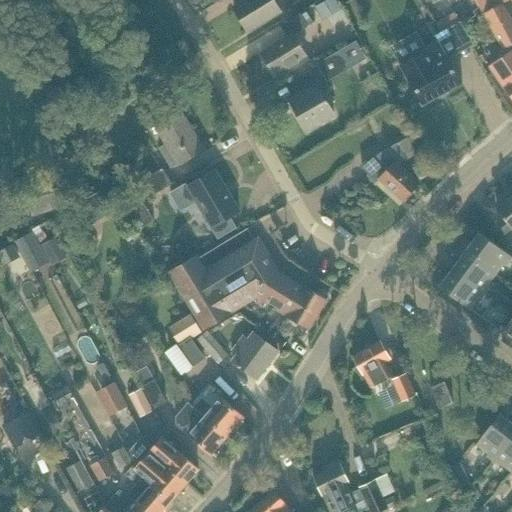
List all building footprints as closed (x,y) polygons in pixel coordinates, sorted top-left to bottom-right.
[(272,0),(247,0),(234,8),(248,32),(280,12),(272,0)] [(339,7),(334,0),(322,0),(313,6),(320,18),(339,7)] [(511,43),(511,23),(501,4),(509,0),(476,0),(502,49),(511,43)] [(306,12),(300,16),(307,26),(313,22),(306,12)] [(293,35),(307,26),(300,16),(300,15),(281,26),(288,37),(261,53),(275,76),(306,57),(293,35)] [(425,47),(398,63),(422,105),(462,83),(436,37),(423,44),(425,47)] [(366,58),(356,42),(340,51),(350,67),(366,58)] [(511,50),(490,66),(511,97),(511,50)] [(333,116),(321,94),(331,89),(317,66),(292,80),(301,96),(291,101),(308,130),(333,116)] [(171,169),(203,150),(176,105),(152,120),(166,143),(159,148),(171,169)] [(106,129),(106,126),(100,121),(87,128),(92,136),(106,129)] [(403,201),(419,184),(399,165),(402,161),(407,158),(398,141),(361,164),(368,176),(376,184),(380,180),(403,201)] [(419,178),(430,172),(424,160),(413,167),(419,178)] [(147,198),(171,184),(162,169),(138,183),(147,198)] [(215,170),(183,189),(207,231),(239,212),(215,170)] [(59,207),(50,181),(22,192),(31,218),(59,207)] [(511,196),(496,209),(511,229),(511,196)] [(131,210),(142,228),(154,221),(143,202),(131,210)] [(83,218),(89,227),(104,217),(98,208),(83,218)] [(169,274),(204,330),(258,297),(262,299),(262,300),(309,329),(318,315),(327,301),(279,272),(258,238),(253,241),(247,231),(247,230),(199,260),(197,256),(169,274)] [(15,241),(22,254),(31,271),(49,261),(32,231),(15,241)] [(43,232),(37,235),(40,242),(47,238),(43,232)] [(455,243),(496,274),(505,262),(507,264),(511,257),(479,233),(471,244),(461,236),(455,243)] [(53,265),(66,257),(56,238),(42,245),(53,265)] [(0,263),(1,266),(22,254),(15,241),(0,249),(0,263)] [(487,286),(496,274),(455,243),(449,251),(460,259),(452,269),(485,293),(489,288),(487,286)] [(481,299),(485,293),(452,269),(445,279),(434,271),(428,279),(470,309),(479,297),(481,299)] [(498,305),(491,316),(500,323),(508,312),(498,305)] [(193,366),(205,358),(192,338),(201,332),(190,316),(168,329),(179,346),(193,366)] [(217,364),(227,355),(207,332),(197,340),(217,364)] [(257,379),(277,352),(253,333),(248,339),(243,336),(232,351),(237,354),(232,361),(257,379)] [(379,342),(353,356),(363,375),(370,387),(391,376),(384,363),(389,360),(379,342)] [(142,354),(134,358),(140,369),(147,366),(148,365),(142,354)] [(104,363),(96,367),(106,386),(114,382),(104,363)] [(166,402),(154,380),(147,366),(140,369),(135,372),(142,386),(154,408),(166,402)] [(414,396),(405,374),(392,380),(401,402),(414,396)] [(220,377),(213,383),(228,401),(235,396),(220,377)] [(127,407),(114,382),(106,386),(95,392),(108,417),(127,407)] [(439,409),(453,403),(445,382),(430,388),(439,409)] [(64,414),(77,406),(67,388),(52,396),(59,407),(60,407),(64,414)] [(152,411),(140,389),(128,395),(139,417),(152,411)] [(202,398),(194,408),(228,436),(244,417),(221,398),(212,407),(202,398)] [(187,402),(175,417),(175,425),(188,436),(190,437),(211,455),(228,436),(194,408),(187,402)] [(492,461),(511,433),(511,424),(506,420),(511,412),(511,407),(507,404),(476,445),(488,454),(486,457),(492,461)] [(39,434),(27,413),(3,427),(15,447),(39,434)] [(358,441),(363,454),(408,435),(402,422),(358,441)] [(511,472),(511,470),(511,433),(492,461),(497,465),(499,463),(511,472)] [(164,439),(151,454),(186,484),(199,469),(164,439)] [(132,461),(123,446),(111,454),(120,468),(132,461)] [(186,484),(151,454),(148,451),(133,469),(171,502),(186,484)] [(456,453),(448,456),(451,463),(458,460),(456,453)] [(114,473),(105,456),(90,465),(99,481),(114,473)] [(92,485),(80,461),(65,469),(78,492),(92,485)] [(470,485),(460,462),(452,466),(461,488),(470,485)] [(339,465),(313,477),(322,496),(323,496),(330,511),(339,511),(356,504),(366,500),(370,511),(382,511),(387,510),(387,508),(383,501),(382,497),(374,481),(360,487),(360,488),(350,492),(346,485),(348,484),(339,465)] [(133,469),(131,467),(124,474),(135,483),(127,494),(147,511),(162,511),(171,502),(133,469)] [(464,491),(471,501),(481,495),(475,484),(464,491)] [(147,511),(127,494),(126,495),(120,490),(106,507),(111,511),(147,511)] [(291,511),(274,491),(251,510),(249,511),(291,511)] [(392,497),(383,501),(387,508),(396,504),(392,497)] [(50,511),(40,500),(31,509),(33,511),(50,511)]
